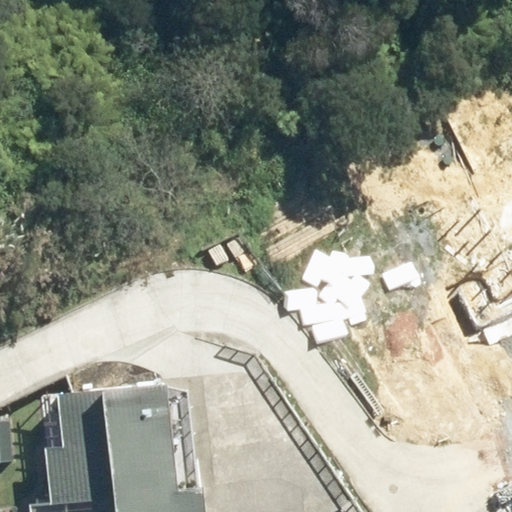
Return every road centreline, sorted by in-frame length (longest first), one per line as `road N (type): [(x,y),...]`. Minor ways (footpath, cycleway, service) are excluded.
road 1 (unknown): [(184,311),(364,502)]
road 2 (residential): [(0,375),(108,322),(184,311)]
